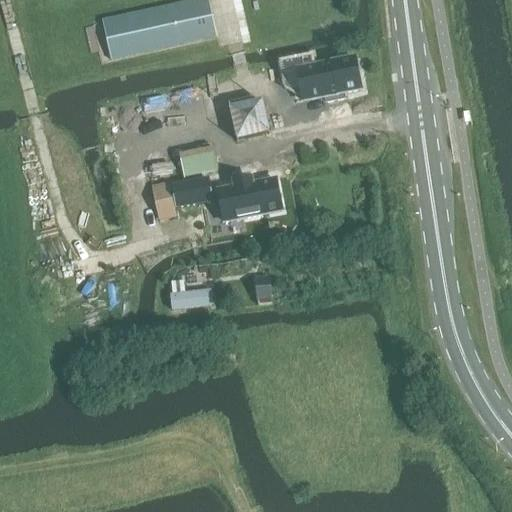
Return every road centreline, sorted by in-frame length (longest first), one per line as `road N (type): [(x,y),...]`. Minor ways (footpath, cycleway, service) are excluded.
road 1 (secondary): [(511,437),(469,370),(448,302),(405,0)]
road 2 (track): [(145,248),(91,261),(65,227),(5,0)]
